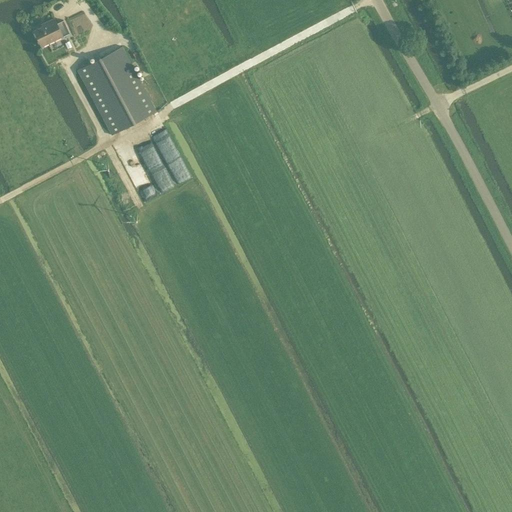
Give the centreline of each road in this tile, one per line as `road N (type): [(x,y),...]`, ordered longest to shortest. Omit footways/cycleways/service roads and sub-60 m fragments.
road 1 (track): [(0,200),(368,0)]
road 2 (unclassified): [(511,245),(375,0)]
